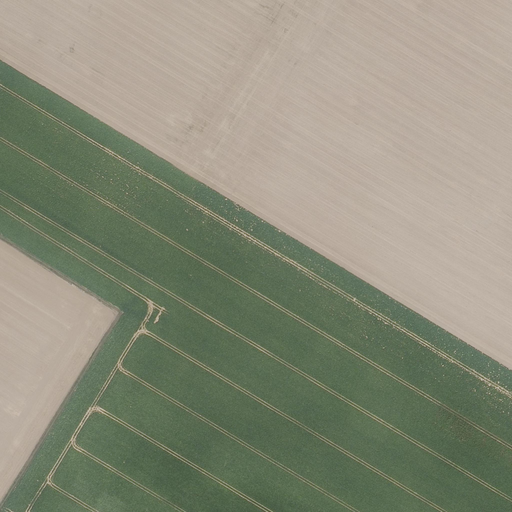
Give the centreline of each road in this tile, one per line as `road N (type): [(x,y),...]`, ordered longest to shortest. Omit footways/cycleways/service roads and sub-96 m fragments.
road 1 (track): [(0,235),(121,312),(78,379)]
road 2 (track): [(0,508),(78,379)]
